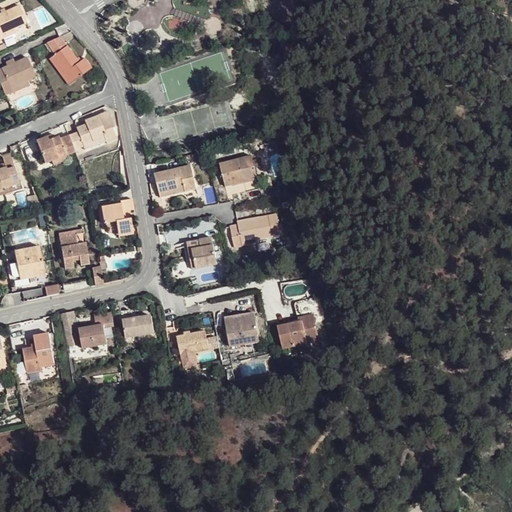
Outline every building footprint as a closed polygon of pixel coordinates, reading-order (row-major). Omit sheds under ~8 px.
[(0,32),(7,29),(24,20),(15,4),(0,11),(0,32)] [(54,34),(41,40),(48,49),(59,40),(54,34)] [(61,43),(46,54),(58,69),(60,67),(68,76),(76,71),(84,65),(76,55),(72,58),(61,43)] [(58,69),(46,54),(43,57),(62,81),(68,76),(60,67),(58,69)] [(5,92),(9,90),(7,86),(23,79),(32,76),(23,55),(9,61),(2,64),(0,65),(0,89),(2,93),(5,92)] [(7,86),(9,90),(25,83),(23,79),(7,86)] [(62,131),(68,145),(76,142),(75,139),(93,132),(91,127),(95,125),(99,136),(110,132),(105,120),(107,119),(104,110),(94,114),(93,110),(79,116),(81,120),(71,124),(73,127),(62,131)] [(75,139),(76,142),(77,142),(78,145),(99,136),(95,125),(91,127),(93,132),(75,139)] [(61,150),(69,147),(68,145),(62,131),(53,135),(52,133),(42,137),(41,135),(36,137),(30,139),(39,160),(47,157),(52,155),(50,151),(58,147),(60,151),(61,150)] [(64,155),(61,150),(60,151),(58,147),(50,151),(52,155),(47,157),(49,161),(64,155)] [(0,184),(7,182),(15,179),(5,151),(0,152),(0,184)] [(235,155),(214,159),(219,182),(223,181),(226,181),(239,178),(240,180),(240,185),(253,182),(251,176),(247,153),(235,155)] [(186,161),(150,168),(152,180),(154,192),(191,185),(186,161)] [(15,179),(6,182),(8,187),(17,184),(15,179)] [(34,200),(30,188),(20,192),(24,204),(34,200)] [(127,207),(125,196),(113,198),(114,199),(93,204),(96,221),(107,218),(111,234),(125,231),(123,224),(122,216),(117,217),(116,210),(127,207)] [(231,221),(223,223),(225,233),(227,243),(238,242),(237,238),(269,233),(268,231),(276,230),(272,211),(230,219),(231,221)] [(72,252),(74,258),(75,262),(84,261),(76,227),(52,232),(58,266),(67,264),(66,259),(65,254),(72,252)] [(205,235),(181,239),(183,252),(185,264),(210,260),(205,235)] [(34,243),(9,247),(14,275),(25,273),(25,275),(32,273),(40,272),(34,243)] [(98,283),(94,263),(85,265),(87,275),(90,285),(98,283)] [(107,322),(105,308),(88,311),(89,316),(90,320),(72,323),(75,342),(101,338),(98,323),(107,322)] [(295,318),(272,324),(275,335),(277,346),(313,338),(307,311),(295,314),(295,318)] [(229,319),(219,320),(221,332),(224,343),(254,338),(250,315),(241,317),(240,312),(228,314),(229,319)] [(131,316),(118,319),(121,335),(146,330),(143,314),(131,316)] [(67,315),(59,316),(63,342),(71,341),(67,315)] [(167,324),(159,325),(161,338),(169,336),(167,324)] [(184,331),(170,333),(173,352),(203,347),(198,328),(184,331)] [(49,360),(43,330),(36,331),(28,332),(30,343),(15,346),(19,366),(49,360)]
